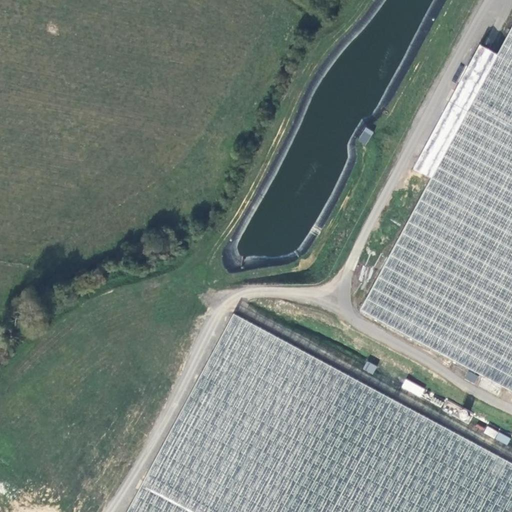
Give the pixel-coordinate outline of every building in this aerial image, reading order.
[(511,34),(499,59),(482,49),(416,173),(434,182),(363,314),(486,380),(481,389),(500,399),(504,390),(511,394),(511,34)] [(368,131),(360,144),(368,148),(376,136),(368,131)] [(511,511),(511,466),(236,318),(131,511),(511,511)] [(369,365),(365,372),(375,377),(379,370),(369,365)] [(471,375),(467,382),(476,387),(480,380),(471,375)] [(404,380),(401,390),(421,396),(424,386),(404,380)] [(511,442),(501,436),(498,442),(509,448),(511,442)]
